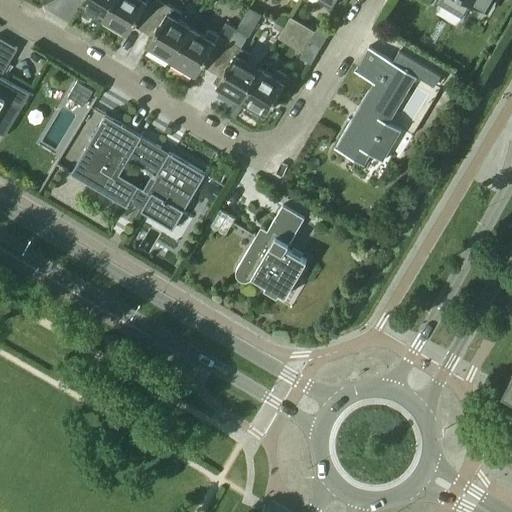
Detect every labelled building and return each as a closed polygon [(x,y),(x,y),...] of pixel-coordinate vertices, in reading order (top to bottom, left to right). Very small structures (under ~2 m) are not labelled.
[(80,0),(79,3),(103,17),(113,0),(80,0)] [(135,18),(145,24),(159,0),(113,0),(103,17),(127,32),(135,18)] [(148,44),(172,58),(190,27),(177,19),(181,12),(160,0),(159,0),(145,24),(156,30),(148,44)] [(317,0),(331,8),(335,0),(317,0)] [(439,0),(438,1),(462,16),(471,0),(487,10),(492,0),(439,0)] [(284,26),(308,41),(314,30),(290,16),(284,26)] [(214,65),(236,29),(228,24),(221,36),(208,28),(204,35),(190,27),(172,58),(196,72),(204,59),(214,65)] [(277,37),(302,51),(308,41),(284,26),(277,37)] [(239,98),(241,99),(259,68),(246,60),(250,53),(241,47),(248,36),(236,29),(214,65),(225,71),(217,84),(218,85),(218,92),(233,101),(239,98)] [(0,105),(4,99),(13,84),(0,76),(17,48),(0,37),(0,105)] [(373,81),(335,146),(359,161),(365,150),(383,160),(401,129),(384,118),(411,73),(416,76),(416,75),(434,86),(440,75),(399,50),(393,61),(369,46),(354,70),(373,81)] [(241,99),(265,113),(279,89),(282,91),(290,77),(276,68),(272,75),(259,68),(241,99)] [(75,80),(66,96),(82,105),(91,90),(75,80)] [(73,174),(106,194),(138,139),(130,135),(133,130),(105,114),(98,126),(100,128),(73,174)] [(141,209),(169,226),(179,208),(183,210),(205,173),(169,152),(167,154),(159,150),(161,147),(141,135),(138,139),(106,194),(126,206),(129,200),(142,208),(141,209)] [(252,276),(285,295),(306,260),(285,248),(303,217),(282,204),(257,247),(250,244),(237,267),(235,271),(236,275),(238,278),(242,280),(246,281),(250,279),(252,276)] [(511,372),(503,388),(511,393),(511,372)]
